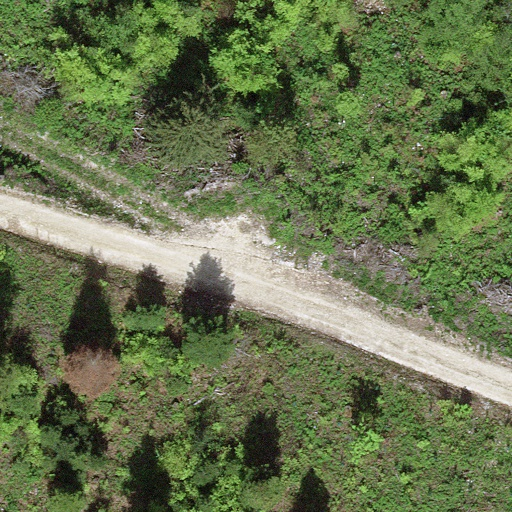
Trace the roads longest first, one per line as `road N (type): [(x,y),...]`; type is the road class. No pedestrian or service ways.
road 1 (track): [(511,389),(0,218)]
road 2 (track): [(0,125),(74,164),(258,299)]
